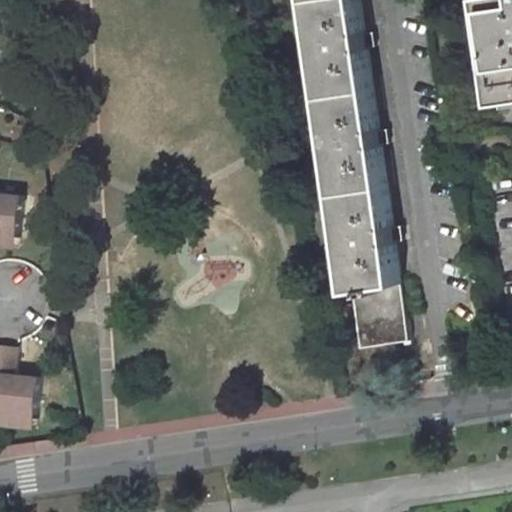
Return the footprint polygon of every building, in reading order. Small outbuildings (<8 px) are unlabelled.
[(312,0),(362,344),(411,337),(361,0),(312,0)] [(0,229),(21,232),(25,195),(0,192),(0,229)] [(0,408),(1,409),(8,346),(0,345),(0,408)] [(8,346),(1,409),(42,413),(46,377),(20,374),(23,347),(8,346)] [(42,413),(1,409),(0,422),(40,426),(42,413)]
